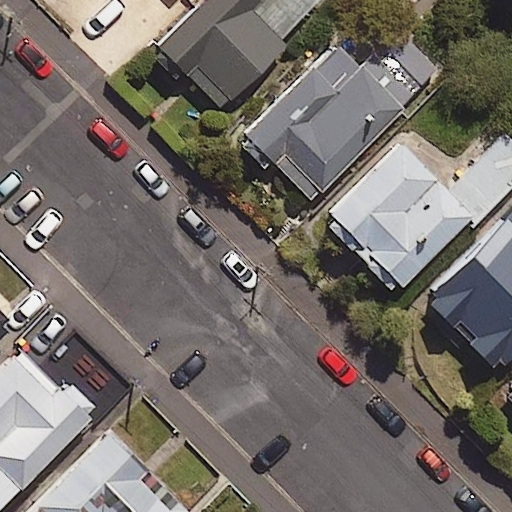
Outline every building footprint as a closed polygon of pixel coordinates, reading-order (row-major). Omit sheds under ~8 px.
[(191,0),(148,43),(209,105),(281,36),(251,5),(256,0),(191,0)] [(332,30),(230,130),(302,204),(438,72),(393,26),(360,58),(332,30)] [(444,185),(471,213),(511,173),(511,137),(503,128),(444,185)] [(395,135),(320,208),(396,286),(471,213),(444,185),(395,135)] [(511,343),(511,203),(420,293),(490,365),(511,343)] [(0,494),(89,409),(22,340),(0,361),(0,494)] [(175,511),(183,504),(106,426),(32,497),(46,511),(175,511)]
